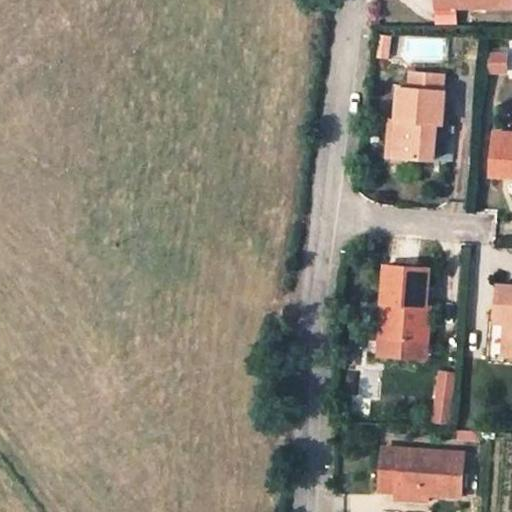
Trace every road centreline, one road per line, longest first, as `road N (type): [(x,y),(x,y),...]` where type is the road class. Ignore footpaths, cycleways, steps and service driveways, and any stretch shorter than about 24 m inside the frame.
road 1 (residential): [(326,216),(313,308),(307,511)]
road 2 (residential): [(353,0),(326,216)]
road 3 (residential): [(478,227),(326,216)]
